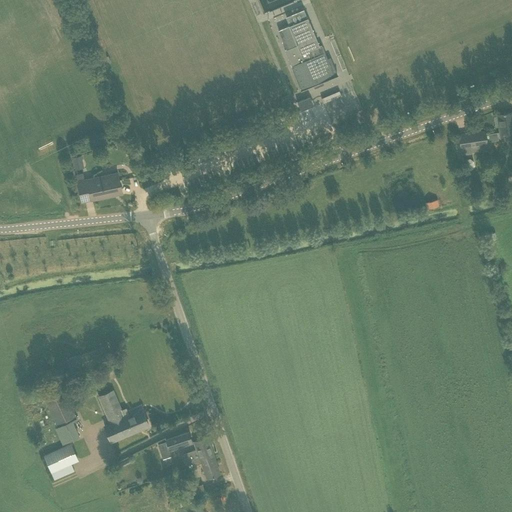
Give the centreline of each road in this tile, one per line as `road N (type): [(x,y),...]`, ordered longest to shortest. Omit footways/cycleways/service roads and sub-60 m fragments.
road 1 (unclassified): [(148,216),(511,94)]
road 2 (unclassified): [(247,511),(148,216)]
road 3 (unclassified): [(0,231),(148,216)]
